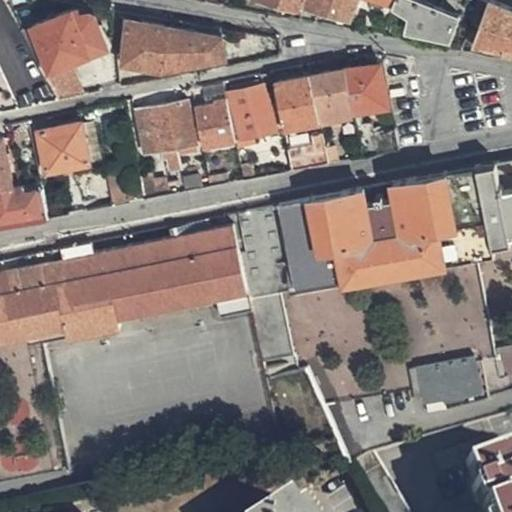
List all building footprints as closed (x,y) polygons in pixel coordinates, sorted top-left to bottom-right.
[(305,0),(304,3),(352,18),(358,0),(305,0)] [(411,14),(408,29),(419,31),(449,38),(454,13),(423,7),(411,0),(393,0),(392,5),(411,14)] [(511,50),(511,9),(505,7),(488,0),(477,0),(472,16),(483,19),(475,42),(511,50)] [(106,48),(90,9),(80,14),(77,8),(34,26),(52,69),(97,52),(106,48)] [(224,54),(219,35),(131,20),(123,59),(158,66),(163,66),(224,54)] [(29,56),(13,24),(0,29),(0,37),(13,63),(29,56)] [(234,48),(236,63),(260,58),(257,44),(234,48)] [(344,68),(353,111),(390,104),(381,61),(344,68)] [(47,77),(41,66),(30,71),(36,82),(47,77)] [(320,117),(353,111),(344,68),(311,74),(320,117)] [(320,121),(320,117),(311,74),(274,80),(285,128),(320,121)] [(273,130),(262,86),(231,93),(240,138),(273,130)] [(403,87),(389,90),(391,96),(404,93),(403,87)] [(213,100),(192,104),(202,148),(235,141),(225,94),(212,96),(213,100)] [(187,97),(170,101),(179,144),(196,141),(187,97)] [(179,144),(170,101),(151,105),(150,105),(159,148),(171,145),(174,161),(181,161),(179,144)] [(159,148),(150,105),(138,109),(146,151),(159,148)] [(122,138),(118,117),(105,119),(108,141),(122,138)] [(89,161),(80,121),(40,128),(49,170),(89,161)] [(363,153),(398,146),(394,126),(373,130),(371,121),(356,123),(363,153)] [(294,168),(329,161),(322,129),(309,132),(310,142),(289,146),(294,168)] [(2,136),(0,136),(0,191),(14,188),(2,136)] [(511,156),(279,203),(295,287),(475,254),(495,250),(494,243),(511,239),(511,234),(511,233),(511,156)] [(148,163),(138,165),(145,197),(169,193),(166,181),(165,176),(152,179),(148,163)] [(186,188),(200,186),(197,170),(184,172),(186,188)] [(166,181),(169,193),(177,191),(175,180),(166,181)] [(0,225),(45,217),(40,189),(22,192),(21,187),(14,188),(0,191),(0,225)] [(295,287),(279,203),(232,212),(234,222),(248,296),(278,291),(295,287)] [(209,217),(171,224),(173,234),(211,227),(209,217)] [(248,296),(234,222),(95,251),(65,257),(0,271),(0,350),(1,350),(1,348),(117,325),(115,316),(210,297),(216,318),(251,310),(248,296)] [(95,251),(93,240),(62,246),(65,257),(95,251)] [(289,351),(278,291),(248,296),(251,310),(260,358),(289,351)] [(479,353),(489,386),(509,380),(499,347),(479,353)] [(480,389),(471,354),(421,363),(427,399),(447,394),(448,400),(466,397),(465,391),(480,389)] [(490,430),(432,452),(438,468),(463,459),(497,447),(490,430)] [(511,511),(511,441),(497,447),(463,459),(469,474),(472,484),(468,485),(470,493),(475,491),(479,502),(482,511),(511,511)] [(346,456),(377,511),(407,511),(371,449),(346,456)] [(472,484),(469,474),(464,476),(468,485),(472,484)] [(479,502),(475,491),(470,493),(474,505),(479,502)] [(296,511),(293,505),(290,507),(283,498),(260,511),(296,511)]
